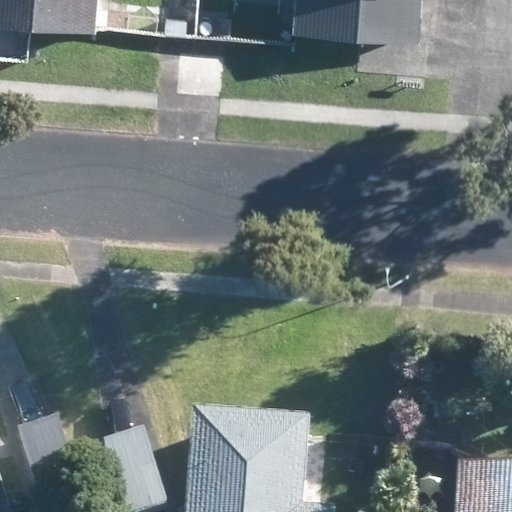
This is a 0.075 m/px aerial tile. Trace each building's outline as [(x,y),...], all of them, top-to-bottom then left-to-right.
[(0,0),(0,16),(30,18),(99,23),(100,0),(0,0)] [(299,0),(297,26),(422,36),(425,0),(299,0)] [(199,412),(190,511),(341,511),(342,509),(306,506),(314,422),(199,412)] [(20,430),(35,476),(43,507),(85,494),(62,417),(53,420),(20,430)] [(109,443),(127,511),(162,511),(172,509),(153,431),(109,443)] [(511,511),(511,467),(460,464),(457,511),(511,511)] [(0,468),(0,511),(12,511),(0,469),(0,468)]
